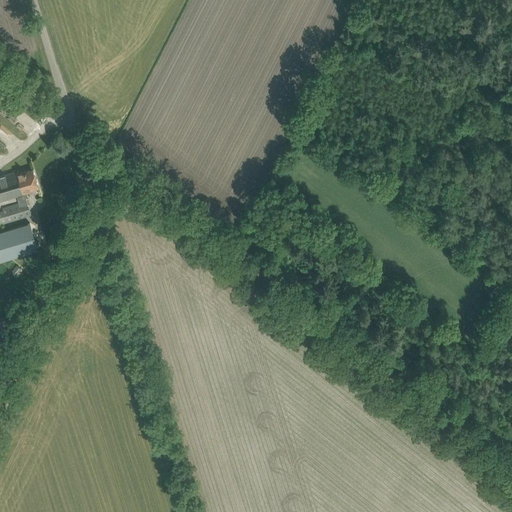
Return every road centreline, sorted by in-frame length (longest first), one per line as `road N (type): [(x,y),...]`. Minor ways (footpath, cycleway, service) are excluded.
road 1 (track): [(0,64),(511,475)]
road 2 (unclassified): [(191,511),(92,195)]
road 3 (unclassified): [(0,379),(92,195)]
road 4 (unclassified): [(92,195),(31,0)]
